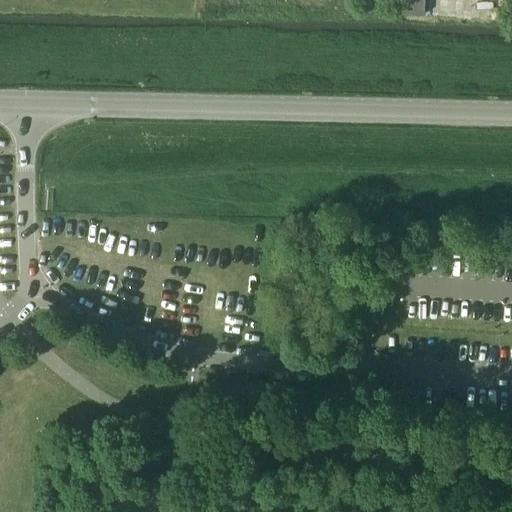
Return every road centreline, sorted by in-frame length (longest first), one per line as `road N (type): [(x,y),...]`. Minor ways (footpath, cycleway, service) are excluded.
road 1 (secondary): [(511,119),(25,102)]
road 2 (unclassified): [(25,102),(25,259),(35,290)]
road 3 (unclassified): [(193,358),(66,311),(35,290)]
